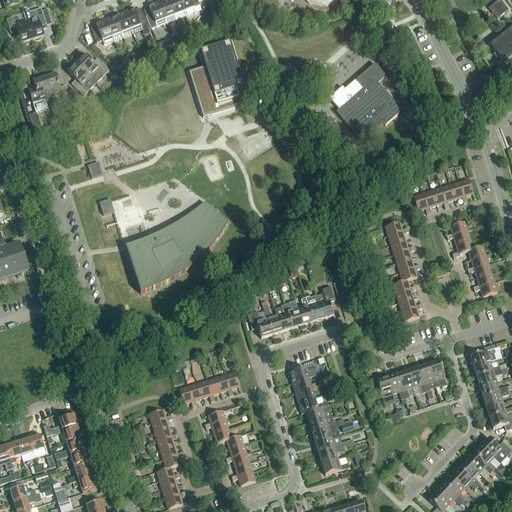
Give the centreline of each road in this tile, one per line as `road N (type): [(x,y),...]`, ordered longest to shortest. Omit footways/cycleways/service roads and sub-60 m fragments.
road 1 (residential): [(89,384),(0,101)]
road 2 (residential): [(267,390),(270,355),(352,329),(388,359),(448,340)]
road 3 (unclassified): [(453,318),(427,306),(413,233),(419,223),(501,198)]
road 4 (residential): [(410,480),(420,489),(469,437),(472,422),(448,340)]
road 5 (unclassified): [(267,390),(183,417),(191,496)]
road 6 (residential): [(236,511),(285,496),(294,484),(267,390)]
road 7 (tertiary): [(481,129),(416,0)]
road 8 (residential): [(129,511),(89,384)]
